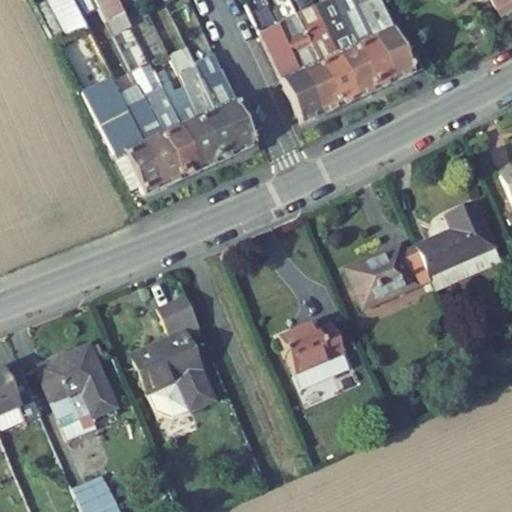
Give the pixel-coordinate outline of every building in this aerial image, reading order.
[(99,18),(92,5),(88,0),(71,0),(66,2),(80,27),(99,18)] [(109,36),(126,26),(114,6),(110,0),(101,0),(92,5),(99,18),(109,36)] [(134,0),(140,9),(158,0),(157,0),(134,0)] [(157,0),(158,0),(166,15),(192,2),(191,0),(157,0)] [(346,0),(334,6),(343,25),(349,38),(367,30),(353,0),(346,0)] [(395,90),(412,81),(379,8),(387,4),(384,0),(353,0),(367,30),(374,44),(395,90)] [(511,15),(511,0),(490,0),(496,12),(503,8),(507,17),(511,15)] [(316,14),(325,33),(331,47),(349,38),(343,25),(334,6),(316,14)] [(507,17),(503,8),(496,12),(501,21),(507,17)] [(52,10),(38,16),(57,52),(71,46),(52,10)] [(297,23),(341,115),(359,106),(338,61),(331,47),(325,33),(316,14),(297,23)] [(324,123),(341,115),(297,23),(280,31),(324,123)] [(304,132),(324,123),(280,31),(261,40),(277,73),(283,87),(304,132)] [(395,90),(374,44),(356,52),(377,98),(395,90)] [(359,106),(377,98),(356,52),(338,61),(359,106)] [(227,81),(221,67),(200,77),(202,78),(208,90),(227,81)] [(241,163),(208,90),(202,78),(183,87),(194,106),(224,171),(241,163)] [(260,154),(227,81),(208,90),(241,163),(260,154)] [(81,99),(135,202),(147,197),(151,205),(169,197),(136,124),(126,106),(113,84),(81,99)] [(187,189),(205,180),(175,113),(165,95),(159,85),(142,94),(144,98),(155,117),(187,189)] [(194,106),(183,87),(165,95),(175,113),(205,180),(224,171),(194,106)] [(155,117),(144,98),(126,106),(136,124),(169,197),(187,189),(155,117)] [(511,168),(499,175),(511,205),(511,168)] [(450,232),(413,248),(426,277),(444,270),(450,285),(499,264),(474,204),(443,216),(450,232)] [(426,277),(413,248),(400,254),(398,249),(370,261),(386,297),(427,280),(426,277)] [(386,297),(370,261),(346,271),(362,308),(386,297)] [(450,285),(444,270),(426,277),(427,280),(432,292),(450,285)] [(194,339),(181,307),(152,319),(165,350),(152,356),(167,391),(175,387),(188,419),(207,411),(179,345),(194,339)] [(308,334),(299,338),(321,391),(344,381),(337,365),(336,361),(324,335),(311,340),(308,334)] [(294,402),(321,391),(299,338),(274,348),(294,402)] [(86,356),(61,366),(86,427),(111,417),(86,356)] [(143,400),(167,391),(152,356),(128,366),(143,400)] [(57,438),(86,427),(61,366),(33,377),(57,438)] [(0,438),(33,424),(13,377),(0,382),(0,438)] [(108,511),(100,490),(67,503),(70,511),(108,511)]
